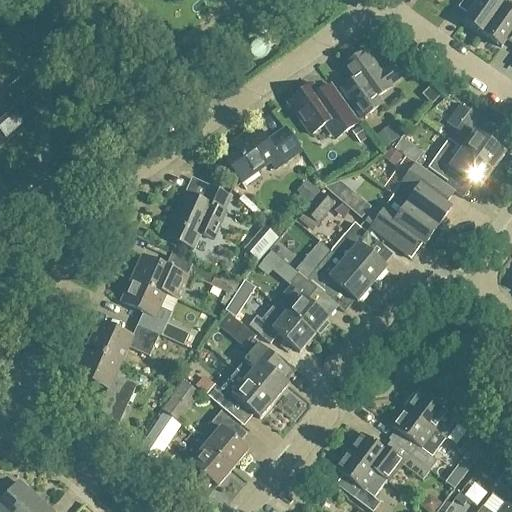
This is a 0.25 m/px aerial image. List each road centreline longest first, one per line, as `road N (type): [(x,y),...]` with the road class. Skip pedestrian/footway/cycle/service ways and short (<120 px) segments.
road 1 (residential): [(58,253),(91,239),(377,5)]
road 2 (residential): [(242,511),(326,417),(330,384),(407,299),(476,290)]
road 3 (residential): [(143,511),(4,401)]
road 4 (residential): [(511,94),(377,5)]
road 5 (residential): [(4,401),(58,253)]
